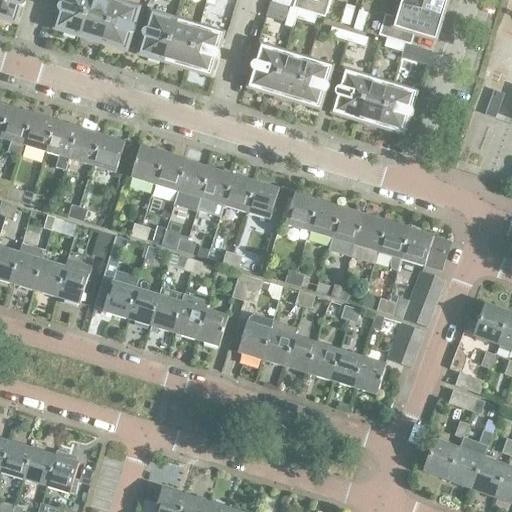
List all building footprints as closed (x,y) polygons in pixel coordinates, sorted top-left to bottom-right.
[(0,0),(0,19),(15,24),(20,8),(21,8),(22,7),(23,7),(24,6),(25,4),(25,3),(25,2),(25,1),(23,0),(0,0)] [(58,6),(57,8),(57,9),(57,10),(57,11),(58,12),(58,13),(60,14),(55,30),(78,37),(89,0),(63,0),(62,4),(61,5),(59,5),(58,6)] [(106,0),(89,0),(78,37),(87,40),(86,43),(98,47),(99,43),(101,44),(114,2),(106,0)] [(298,10),(315,16),(325,18),(330,0),(295,0),(292,9),(298,10)] [(447,0),(401,0),(400,4),(442,17),(447,0)] [(511,0),(500,34),(511,38),(511,0)] [(114,2),(101,44),(125,51),(130,35),(132,35),(133,35),(134,34),(135,33),(135,32),(136,31),(136,30),(135,29),(135,28),(134,27),(133,26),(138,10),(114,2)] [(435,41),(442,18),(442,17),(400,4),(396,18),(385,15),(378,36),(387,39),(405,44),(410,46),(414,35),(435,41)] [(339,23),(348,25),(353,8),(345,5),(339,23)] [(285,22),(284,26),(292,29),(295,19),(298,10),(292,9),(289,8),(285,22)] [(315,16),(298,10),(295,19),(312,24),(315,16)] [(352,29),(360,31),(366,14),(357,11),(352,29)] [(139,56),(163,63),(176,21),(152,14),(147,30),(146,30),(145,30),(144,31),(143,31),(142,32),(142,33),(142,34),(142,35),(142,36),(142,37),(143,38),(143,39),(144,39),(139,56)] [(183,69),(186,70),(199,28),(176,21),(163,63),(171,65),(170,69),(182,72),(183,69)] [(210,77),(215,61),(216,61),(217,60),(218,60),(219,59),(220,58),(220,57),(220,56),(220,55),(220,54),(219,53),(219,52),(218,52),(218,51),(223,35),(199,28),(186,70),(210,77)] [(349,33),(331,28),(328,36),(346,41),(349,33)] [(346,41),(364,47),(366,39),(349,33),(346,41)] [(405,44),(387,39),(384,47),(402,53),(405,44)] [(402,53),(401,58),(427,66),(431,53),(410,46),(405,44),(402,53)] [(272,96),(285,54),(261,47),(256,63),(255,63),(254,63),(253,64),(252,65),(251,66),(251,67),(251,68),(251,69),(251,70),(251,71),(252,72),(253,72),(248,89),(272,96)] [(308,61),(285,54),(272,96),(281,98),(280,102),(291,105),(292,102),(295,103),(308,61)] [(332,68),(308,61),(295,103),(319,110),(324,94),(325,94),(326,94),(327,93),(328,92),(329,90),(329,89),(329,88),(329,87),(329,86),(328,85),(327,84),(332,68)] [(356,121),(369,79),(345,72),(340,88),(338,89),(337,90),(335,91),(335,92),(335,93),(335,94),(335,95),(335,96),(336,97),(337,98),(332,114),(356,121)] [(376,127),(379,128),(392,86),(369,79),(356,121),(365,124),(364,127),(375,131),(376,127)] [(392,86),(379,128),(403,136),(408,119),(409,119),(410,119),(411,118),(412,117),(413,116),(413,115),(413,114),(413,113),(413,112),(412,111),(411,110),(416,94),(392,86)] [(493,91),(484,116),(495,119),(504,95),(493,91)] [(0,137),(9,109),(0,106),(0,137)] [(9,109),(0,137),(0,139),(11,142),(7,153),(20,157),(23,146),(32,116),(9,109)] [(32,116),(23,146),(46,153),(55,123),(32,116)] [(46,153),(58,157),(54,169),(65,172),(69,160),(78,130),(55,123),(46,153)] [(78,130),(69,160),(92,167),(101,137),(78,130)] [(124,144),(101,137),(92,167),(115,174),(124,144)] [(130,179),(154,186),(163,156),(139,148),(130,179)] [(177,193),(186,163),(163,156),(154,186),(177,193)] [(177,193),(173,205),(196,212),(200,200),(209,169),(186,163),(177,193)] [(200,200),(213,204),(209,215),(219,219),(223,207),(232,176),(209,169),(200,200)] [(246,214),(255,183),(232,176),(223,207),(246,214)] [(279,191),(255,183),(246,214),(269,221),(279,191)] [(25,192),(21,205),(29,207),(33,195),(25,192)] [(33,195),(29,207),(37,210),(41,197),(33,195)] [(294,195),(285,225),(308,233),(318,202),(294,195)] [(331,240),(340,209),(318,202),(308,233),(331,240)] [(1,203),(0,204),(0,216),(5,218),(8,205),(1,203)] [(8,205),(5,218),(13,220),(16,208),(8,205)] [(71,206),(67,219),(75,221),(79,209),(71,206)] [(79,209),(75,221),(83,223),(87,211),(79,209)] [(332,240),(328,251),(351,258),(354,246),(363,216),(340,209),(331,240),(332,240)] [(363,216),(354,246),(378,254),(387,223),(363,216)] [(47,217),(43,230),(51,232),(55,219),(47,217)] [(55,219),(51,232),(59,234),(63,222),(55,219)] [(378,254),(392,258),(391,262),(391,263),(391,265),(391,267),(392,268),(393,269),(394,270),(395,271),(398,271),(401,261),(410,230),(387,223),(378,254)] [(141,227),(134,224),(130,237),(138,239),(141,227)] [(149,229),(141,227),(138,239),(145,242),(149,229)] [(157,228),(153,242),(162,244),(166,231),(157,228)] [(424,267),(441,272),(445,261),(443,261),(448,243),(433,239),(433,237),(410,230),(401,261),(424,268),(424,267)] [(92,255),(104,259),(112,235),(99,232),(92,255)] [(108,261),(121,264),(128,241),(115,237),(108,261)] [(179,240),(176,251),(184,254),(187,242),(179,240)] [(187,242),(184,254),(191,256),(195,244),(187,242)] [(33,292),(42,261),(44,254),(21,247),(19,254),(10,285),(33,292)] [(144,260),(153,263),(157,249),(148,247),(144,260)] [(0,281),(10,285),(19,254),(0,248),(0,281)] [(234,254),(226,252),(222,265),(230,267),(234,254)] [(241,257),(234,254),(230,267),(237,270),(241,257)] [(179,257),(175,270),(190,274),(194,262),(179,257)] [(246,260),(243,269),(258,274),(261,264),(246,260)] [(56,299),(65,268),(42,261),(33,292),(56,299)] [(65,268),(56,299),(79,306),(87,279),(88,280),(92,268),(67,261),(65,268)] [(194,262),(190,274),(198,276),(202,264),(194,262)] [(288,272),(284,284),(292,286),(296,274),(288,272)] [(444,281),(420,272),(415,285),(439,294),(444,281)] [(126,320),(135,290),(138,281),(115,274),(112,283),(102,313),(126,320)] [(296,274),(292,286),(300,289),(304,276),(296,274)] [(239,275),(232,298),(244,301),(251,278),(239,275)] [(255,305),(260,289),(262,282),(251,278),(244,301),(255,305)] [(262,282),(260,289),(267,292),(271,299),(279,302),(283,288),(262,282)] [(435,305),(439,294),(415,285),(411,296),(435,305)] [(335,286),(331,298),(339,300),(342,288),(335,286)] [(342,288),(339,300),(346,303),(350,291),(342,288)] [(126,320),(149,327),(158,297),(135,290),(126,320)] [(298,293),(294,305),(302,308),(306,295),(298,293)] [(195,341),(204,311),(207,302),(184,295),(181,304),(172,334),(195,341)] [(310,310),(314,297),(306,295),(302,308),(310,310)] [(430,316),(435,305),(411,296),(407,307),(430,316)] [(149,327),(172,334),(181,304),(158,297),(149,327)] [(377,300),(366,297),(362,308),(373,312),(377,300)] [(382,299),(378,312),(386,314),(389,302),(382,299)] [(386,314),(393,317),(397,304),(389,302),(386,314)] [(498,345),(509,315),(485,306),(474,336),(498,345)] [(344,307),(340,320),(348,322),(352,309),(344,307)] [(407,307),(402,319),(426,329),(430,316),(407,307)] [(356,324),(360,312),(352,309),(348,322),(356,324)] [(204,311),(195,341),(218,348),(228,318),(204,311)] [(511,316),(509,315),(498,345),(511,350),(511,316)] [(254,316),(248,319),(237,354),(261,361),(270,331),(273,322),(254,316)] [(381,332),(384,319),(375,316),(371,329),(381,332)] [(420,345),(424,334),(400,324),(396,336),(420,345)] [(284,368),(293,338),(270,331),(261,361),(284,368)] [(415,357),(420,345),(396,336),(391,348),(415,357)] [(307,375),(316,345),(293,338),(284,368),(307,375)] [(330,382),(339,352),(316,345),(307,375),(330,382)] [(386,361),(410,370),(415,357),(391,348),(386,361)] [(353,389),(362,359),(339,352),(330,382),(353,389)] [(488,369),(493,356),(484,353),(480,366),(488,369)] [(353,389),(376,396),(386,366),(362,359),(353,389)] [(455,386),(478,395),(483,383),(459,374),(455,386)] [(453,392),(449,404),(472,413),(476,401),(453,392)] [(479,415),(484,403),(476,401),(472,413),(479,415)] [(463,439),(468,427),(459,424),(455,436),(463,439)] [(491,435),(483,432),(478,445),(487,448),(491,435)] [(448,481),(471,489),(482,459),(487,448),(478,445),(463,439),(459,451),(448,481)] [(0,472),(9,443),(0,440),(0,472)] [(510,457),(511,451),(511,442),(506,441),(502,454),(510,457)] [(459,451),(435,442),(424,472),(448,481),(459,451)] [(0,473),(23,481),(32,450),(9,443),(0,472),(0,473)] [(46,487),(55,457),(32,450),(23,481),(46,487)] [(57,451),(55,457),(46,487),(69,495),(78,464),(70,462),(71,456),(57,451)] [(495,498),(506,468),(482,459),(471,489),(495,498)] [(511,504),(511,470),(506,468),(495,498),(511,504)] [(82,471),(78,484),(90,487),(94,475),(82,471)] [(180,511),(185,497),(162,489),(154,511),(180,511)] [(205,511),(208,504),(185,497),(180,511),(205,511)]
